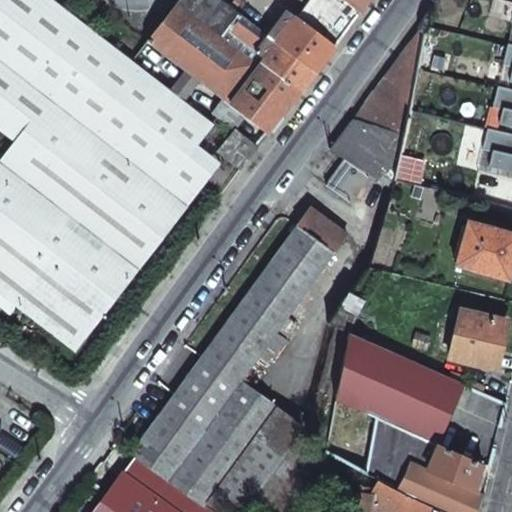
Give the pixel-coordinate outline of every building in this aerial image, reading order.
[(0,0),(0,129),(13,140),(0,157),(0,305),(10,313),(17,304),(74,349),(187,205),(162,186),(189,152),(106,93),(131,60),(52,0),(0,0)] [(221,99),(230,105),(262,62),(276,43),(220,0),(177,0),(146,41),(221,99)] [(300,91),(360,12),(344,0),(302,0),(306,3),(276,43),(262,62),(300,91)] [(344,0),(360,12),(368,0),(344,0)] [(419,30),(396,62),(416,66),(422,32),(419,30)] [(511,44),(507,43),(502,64),(511,67),(508,82),(511,82),(511,44)] [(212,122),(131,60),(106,93),(189,152),(195,144),(212,122)] [(267,134),(300,91),(262,62),(230,105),(245,116),(267,134)] [(396,62),(387,74),(412,82),(416,66),(396,62)] [(387,74),(354,118),(402,132),(412,82),(387,74)] [(511,89),(497,86),(492,107),(502,109),(498,124),(511,127),(511,89)] [(211,112),(234,130),(245,116),(230,105),(221,99),(211,112)] [(354,118),(330,150),(344,159),(370,174),(392,187),(402,132),(354,118)] [(511,134),(487,128),(482,149),(492,152),(488,166),(511,172),(511,134)] [(226,141),(235,148),(244,136),(234,130),(226,141)] [(217,151),(240,169),(257,148),(244,136),(235,148),(226,141),(217,151)] [(189,152),(214,170),(219,163),(195,144),(189,152)] [(187,205),(214,170),(189,152),(162,186),(187,205)] [(344,159),(326,186),(350,204),(370,174),(344,159)] [(297,226),(132,453),(135,456),(205,507),(277,409),(251,390),(286,341),(276,333),(346,235),(313,210),(299,228),(297,226)] [(511,266),(511,233),(468,221),(455,265),(508,280),(511,266)] [(355,315),(341,307),(328,323),(348,333),(355,315)] [(494,368),(505,321),(459,310),(448,358),(494,368)] [(464,385),(348,333),(335,400),(375,417),(364,472),(377,478),(396,488),(410,462),(412,462),(411,464),(427,470),(437,445),(464,385)] [(396,488),(444,511),(478,511),(484,493),(476,490),(482,464),(437,445),(427,470),(411,464),(412,462),(410,462),(396,488)] [(135,456),(124,472),(179,511),(212,511),(205,507),(135,456)] [(179,511),(124,472),(94,511),(179,511)] [(370,511),(371,507),(392,511),(444,511),(396,488),(377,478),(371,487),(359,485),(354,511),(370,511)] [(275,479),(266,509),(274,511),(281,511),(291,484),(275,479)]
